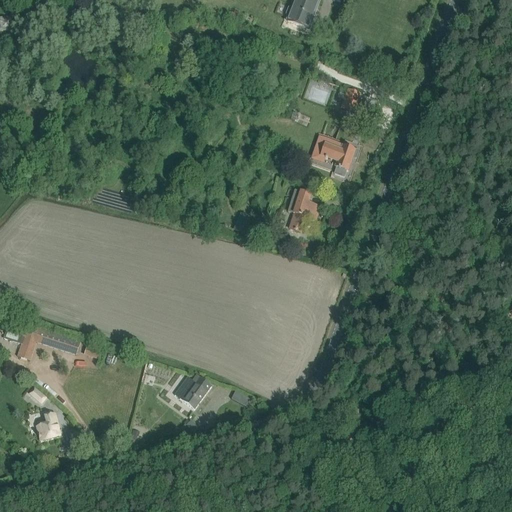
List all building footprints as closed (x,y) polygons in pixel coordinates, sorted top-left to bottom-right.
[(308,31),(319,3),(311,0),(295,0),(287,23),(308,31)] [(348,91),(341,110),(353,114),(360,95),(348,91)] [(355,151),(343,147),(341,151),(332,148),(324,145),(320,157),(337,163),(335,168),(339,169),(338,170),(340,171),(340,170),(348,173),(353,158),(356,159),(358,152),(355,151)] [(316,222),(320,208),(308,205),(311,197),(301,194),(300,194),(296,193),(289,212),(294,214),(294,215),(295,215),(290,230),(301,234),(306,219),(316,222)] [(76,356),(80,344),(10,321),(4,340),(22,345),(18,358),(30,362),(37,343),(76,356)] [(52,372),(63,379),(66,375),(55,367),(52,372)] [(194,411),(211,387),(197,377),(193,382),(188,378),(180,389),(185,392),(180,400),(194,411)] [(30,395),(42,404),(46,399),(35,390),(30,395)] [(37,429),(40,437),(39,438),(39,439),(40,439),(41,443),(61,438),(54,414),(46,417),(48,426),(37,429)] [(198,429),(190,422),(186,427),(194,434),(198,429)]
